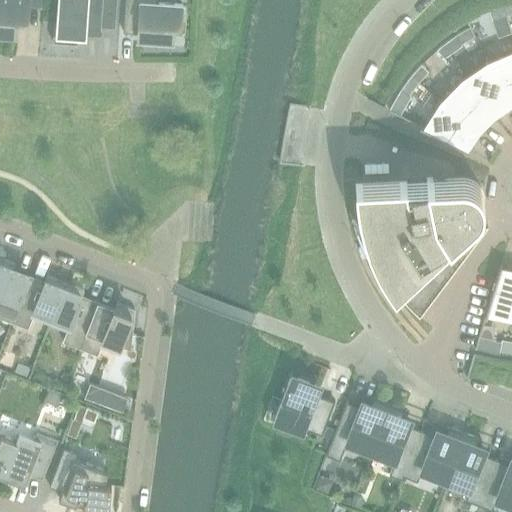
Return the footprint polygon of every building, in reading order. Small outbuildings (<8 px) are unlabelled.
[(40,3),(40,0),(0,0),(0,35),(15,37),(17,8),(27,9),(28,2),(40,3)] [(115,26),(116,0),(57,0),(56,21),(54,21),(52,40),(78,42),(78,36),(86,37),(87,29),(100,30),(100,25),(115,26)] [(181,17),(182,3),(158,1),(157,0),(125,0),(123,31),(138,32),(137,38),(174,41),(174,39),(173,39),(173,25),(180,26),(181,17)] [(492,20),(507,15),(504,5),(489,10),(492,20)] [(461,43),(475,34),(470,25),(456,34),(461,43)] [(511,51),(490,61),(487,55),(486,56),(511,102),(510,99),(511,98),(511,51)] [(510,102),(511,102),(486,56),(485,56),(488,61),(464,78),(460,73),(459,74),(493,114),(494,114),(492,112),(495,110),(509,100),(510,102)] [(410,75),(418,81),(429,70),(421,63),(410,75)] [(493,115),(493,114),(459,74),(463,79),(442,100),(438,96),(437,97),(478,130),(479,129),(477,127),(488,115),(491,112),(493,115)] [(409,94),(418,81),(410,75),(401,88),(409,94)] [(420,123),(419,125),(467,149),(468,148),(464,146),(476,128),(478,130),(437,97),(442,101),(426,126),(420,123)] [(444,176),(442,176),(355,180),(358,205),(364,229),(365,232),(374,255),(386,277),(396,291),(407,304),(419,316),(488,225),(487,225),(485,226),(477,213),(481,207),(483,201),(484,194),(481,186),(476,180),(469,176),(462,175),(444,176)] [(0,316),(10,320),(29,273),(12,267),(15,262),(0,256),(0,316)] [(485,315),(486,315),(488,309),(511,313),(511,269),(501,267),(502,263),(500,263),(485,315)] [(51,318),(65,281),(47,274),(45,280),(29,273),(10,320),(28,327),(34,311),(51,318)] [(80,347),(98,300),(82,294),(84,288),(65,281),(51,318),(68,325),(62,340),(80,347)] [(98,300),(80,347),(97,354),(103,338),(131,349),(135,308),(116,300),(114,306),(98,300)] [(499,353),(502,341),(478,335),(475,347),(499,353)] [(333,399),(317,393),(320,386),(291,374),(281,400),(282,401),(282,400),(284,401),(279,416),(292,421),(292,422),(322,433),(335,399),(333,398),(333,399)] [(371,447),(389,402),(372,395),(372,396),(372,397),(369,405),(361,402),(360,401),(359,405),(347,401),(348,400),(346,399),(325,453),(339,458),(348,437),(371,447)] [(404,475),(421,428),(420,428),(420,429),(409,424),(410,421),(409,421),(401,418),(404,409),(405,409),(405,408),(389,402),(371,447),(395,456),(389,473),(402,478),(404,475)] [(446,475),(463,431),(447,424),(446,425),(447,426),(444,434),(436,431),(435,430),(433,434),(422,429),(421,428),(404,475),(417,480),(422,466),(446,475)] [(0,474),(24,484),(29,472),(42,478),(58,438),(37,430),(34,438),(19,433),(16,440),(1,434),(0,437),(0,474)] [(478,503),(496,457),(495,457),(484,453),(485,450),(484,449),(484,450),(476,446),(479,438),(480,438),(480,437),(463,431),(446,475),(470,485),(465,498),(478,503)] [(109,505),(111,483),(106,483),(108,470),(75,457),(77,452),(64,447),(49,485),(61,489),(59,497),(75,503),(77,499),(86,500),(86,502),(109,505)] [(511,500),(511,460),(510,460),(510,459),(509,459),(508,462),(497,458),(497,457),(496,457),(478,503),(492,508),(497,495),(511,500)]
